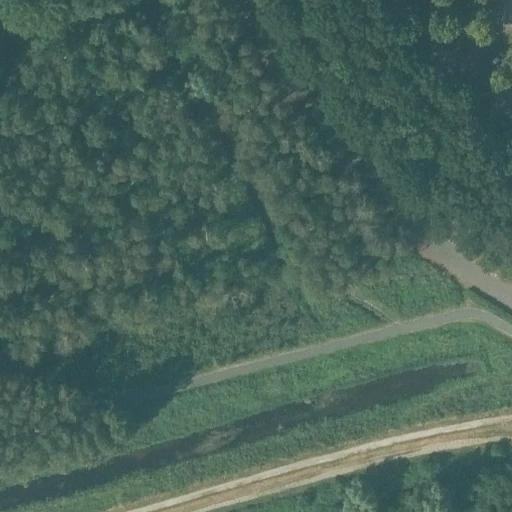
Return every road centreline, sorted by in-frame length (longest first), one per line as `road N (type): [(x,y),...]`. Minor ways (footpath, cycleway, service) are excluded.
road 1 (unclassified): [(511,301),(449,259),(371,188),(301,101),(239,0)]
road 2 (unknown): [(511,439),(469,442),(220,511)]
